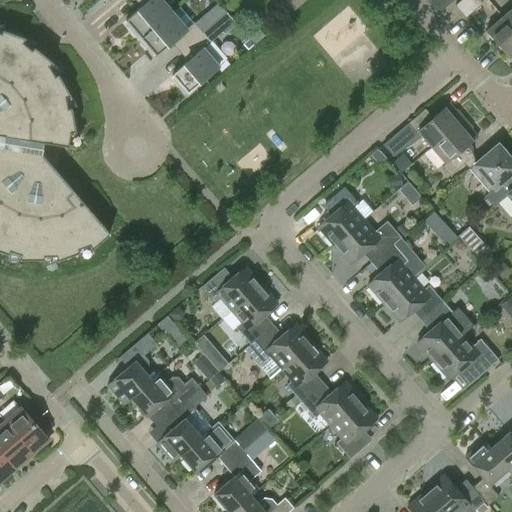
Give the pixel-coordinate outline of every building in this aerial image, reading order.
[(140,0),(144,4),(125,20),(129,26),(128,28),(138,40),(171,12),(160,0),(140,0)] [(286,0),(294,10),(305,0),(286,0)] [(479,0),(460,0),(454,6),(464,18),(481,4),(478,1),(479,0)] [(511,8),(501,18),(511,30),(511,8)] [(174,40),(182,49),(201,33),(193,23),(186,30),(171,12),(138,40),(148,52),(150,50),(155,56),(174,40)] [(507,59),(511,54),(511,30),(501,18),(485,32),(507,59)] [(0,251),(18,257),(18,259),(55,259),(55,260),(89,248),(90,249),(109,233),(41,153),(43,142),(71,147),(73,132),(75,132),(68,96),(70,95),(51,64),(52,63),(24,39),(25,38),(0,29),(0,251)] [(225,60),(201,33),(182,49),(190,58),(171,75),(176,81),(175,82),(185,95),(225,60)] [(416,131),(430,147),(458,123),(451,115),(449,115),(443,108),(431,118),(424,109),(405,125),(413,134),(416,131)] [(465,132),(458,123),(430,147),(444,164),(441,166),(449,175),(467,160),(460,151),(471,141),(465,134),(465,132)] [(483,197),(492,207),(511,189),(511,161),(497,144),(472,165),(493,188),(483,197)] [(403,152),(391,162),(401,172),(411,163),(403,152)] [(400,173),(386,177),(388,188),(402,186),(400,173)] [(317,227),(332,246),(363,220),(352,207),(357,203),(343,187),(324,203),(333,214),(317,227)] [(511,215),(509,218),(511,221),(511,189),(492,207),(506,195),(511,201),(511,215)] [(434,210),(423,220),(447,246),(457,236),(434,210)] [(364,250),(373,261),(392,244),(400,238),(386,221),(373,232),(363,220),(332,246),(348,264),(364,250)] [(468,226),(458,234),(476,256),(486,246),(468,226)] [(382,303),(412,277),(424,267),(400,238),(392,244),(373,261),(382,271),(378,275),(366,285),(382,303)] [(502,262),(494,270),(502,280),(511,271),(502,262)] [(220,299),(230,311),(260,285),(245,267),(229,281),(220,270),(201,287),(215,303),(220,299)] [(423,290),(412,277),(382,303),(397,321),(413,308),(423,318),(442,302),(428,285),(423,290)] [(235,327),(249,344),(269,327),(260,317),(276,303),(260,285),(230,311),(240,322),(235,327)] [(511,297),(511,296),(501,305),(511,318),(511,297)] [(416,343),(431,361),(462,335),(471,327),(456,310),(452,314),(442,302),(423,318),(432,329),(416,343)] [(269,327),(249,344),(244,349),(269,378),(280,368),(310,342),(294,324),(278,338),(269,327)] [(123,404),(130,398),(150,379),(143,371),(147,368),(148,361),(142,355),(156,344),(146,333),(118,357),(127,367),(106,385),(123,404)] [(471,346),(462,335),(431,361),(447,379),(457,370),(469,384),(475,379),(497,360),(479,339),(471,346)] [(285,385),(299,402),(319,385),(309,375),(326,361),(310,342),(280,368),(290,381),(285,385)] [(166,399),(174,409),(186,399),(193,393),(184,383),(183,384),(177,377),(170,378),(165,382),(157,373),(150,379),(130,398),(146,416),(166,399)] [(319,414),(329,426),(360,400),(344,382),(328,396),(319,385),(299,402),(314,418),(319,414)] [(210,427),(186,399),(174,409),(168,414),(176,424),(155,442),(172,462),(179,455),(210,427)] [(375,418),(360,400),(329,426),(340,438),(335,443),(349,459),(368,442),(359,432),(375,418)] [(3,422),(31,454),(47,439),(31,421),(35,417),(25,406),(22,409),(20,408),(3,422)] [(215,456),(224,466),(242,451),(217,421),(210,427),(179,455),(195,474),(215,456)] [(3,422),(0,424),(0,450),(14,468),(31,454),(3,422)] [(511,437),(508,432),(489,448),(506,469),(511,476),(511,437)] [(481,478),(471,487),(484,501),(487,505),(498,496),(488,485),(506,469),(489,448),(483,441),(464,457),(481,478)] [(0,479),(14,468),(0,450),(0,479)] [(212,494),(227,511),(228,511),(249,495),(257,489),(249,480),(260,471),(242,451),(224,466),(232,476),(212,494)] [(443,475),(425,491),(442,511),(460,511),(463,510),(464,511),(471,511),(484,501),(471,487),(467,482),(457,491),(443,475)] [(442,511),(425,491),(406,506),(411,511),(442,511)] [(249,495),(228,511),(287,511),(292,508),(284,498),(274,506),(268,498),(262,498),(256,503),(249,495)]
